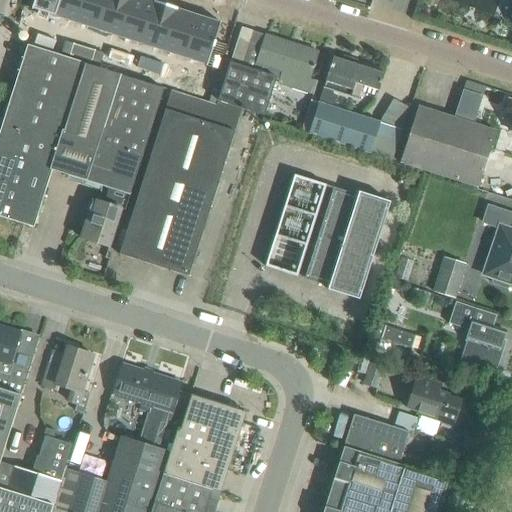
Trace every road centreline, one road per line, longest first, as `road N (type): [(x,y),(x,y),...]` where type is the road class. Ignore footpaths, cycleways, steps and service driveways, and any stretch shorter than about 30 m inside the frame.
road 1 (residential): [(265,511),(298,402),(290,377),(0,276)]
road 2 (residential): [(277,0),(511,73)]
